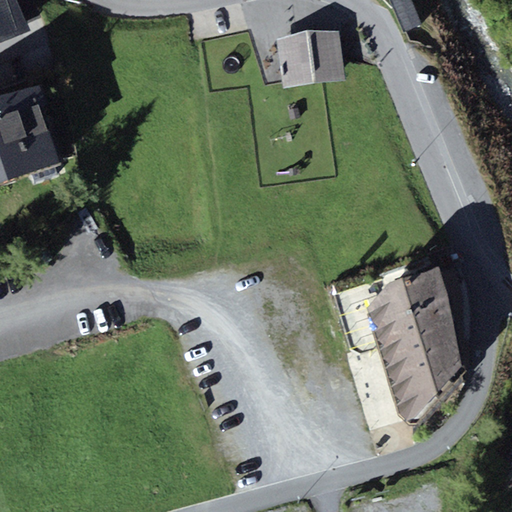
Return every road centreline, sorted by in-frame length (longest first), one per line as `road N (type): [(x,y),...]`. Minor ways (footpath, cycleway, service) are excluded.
road 1 (residential): [(0,316),(152,281),(198,297),(212,314),(279,492)]
road 2 (residential): [(279,492),(416,453),(444,436),(470,400),(483,362),(489,279)]
road 3 (residential): [(489,279),(367,0)]
